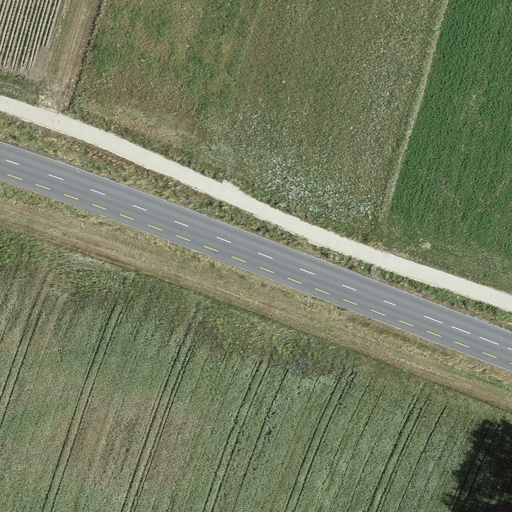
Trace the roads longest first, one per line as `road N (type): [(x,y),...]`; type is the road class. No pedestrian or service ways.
road 1 (track): [(0,105),(511,299)]
road 2 (secondary): [(0,158),(511,349)]
